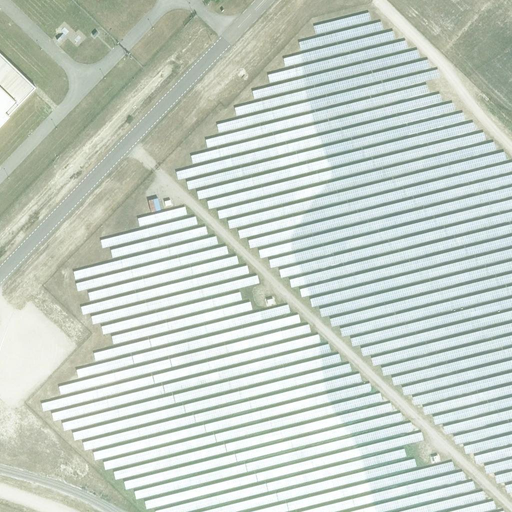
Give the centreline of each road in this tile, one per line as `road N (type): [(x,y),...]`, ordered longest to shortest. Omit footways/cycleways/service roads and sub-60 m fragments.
road 1 (track): [(128,142),(511,509)]
road 2 (unclassified): [(266,0),(0,275)]
